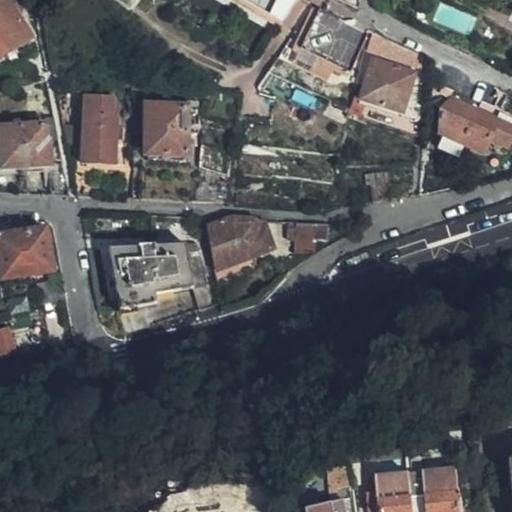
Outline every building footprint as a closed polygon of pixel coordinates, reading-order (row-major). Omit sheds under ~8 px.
[(0,58),(29,42),(3,0),(2,0),(0,1),(0,58)] [(112,0),(122,9),(129,0),(112,0)] [(239,0),(239,1),(282,23),(294,0),(350,0),(353,1),(352,0),(239,0)] [(366,30),(316,7),(298,44),(347,68),(366,30)] [(400,115),(411,78),(371,63),(359,101),(400,115)] [(82,99),(81,129),(81,147),(81,163),(113,165),(113,139),(119,140),(119,132),(112,130),(113,115),(109,115),(109,101),(82,99)] [(504,156),(511,137),(511,130),(449,103),(437,115),(435,141),(439,143),(434,156),(454,166),(461,153),(478,161),(484,148),(504,156)] [(184,157),(185,109),(145,109),(145,155),(184,157)] [(0,170),(48,166),(46,143),(57,143),(51,121),(43,121),(43,126),(0,130),(0,170)] [(81,147),(81,129),(62,128),(66,146),(81,147)] [(77,198),(93,198),(91,194),(87,175),(72,174),(77,198)] [(366,177),(370,203),(387,200),(383,175),(366,177)] [(190,202),(227,203),(227,185),(192,183),(190,202)] [(205,229),(213,272),(246,261),(270,250),(263,230),(256,233),(252,220),(233,219),(205,229)] [(325,240),(326,224),(283,221),(282,239),(293,239),(293,250),(312,252),(313,239),(325,240)] [(204,286),(193,230),(106,244),(117,311),(154,303),(154,295),(204,286)] [(49,272),(42,231),(0,237),(0,274),(1,281),(49,272)] [(457,447),(459,472),(468,471),(466,446),(457,447)] [(342,511),(341,503),(335,505),(332,494),(347,490),(344,470),(323,475),(329,507),(305,511),(342,511)] [(468,471),(459,472),(461,489),(470,489),(468,471)] [(403,475),(408,511),(456,511),(453,474),(420,476),(420,473),(403,475)] [(403,475),(371,479),(372,495),(363,496),(365,511),(407,511),(406,501),(403,475)] [(287,495),(269,499),(272,508),(288,504),(287,495)]
